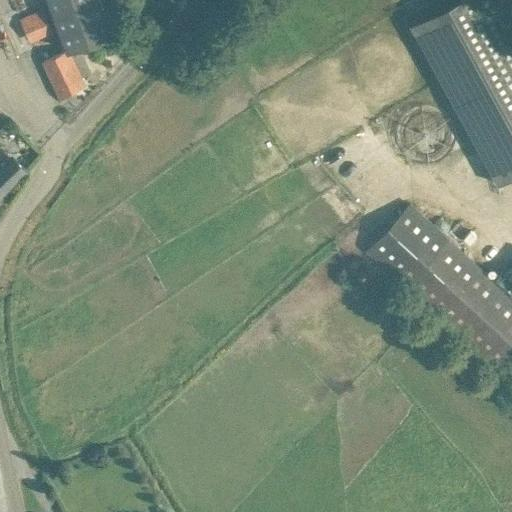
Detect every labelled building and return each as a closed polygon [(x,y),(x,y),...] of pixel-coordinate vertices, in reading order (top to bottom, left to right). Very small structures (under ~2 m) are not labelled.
[(48,0),(66,46),(67,48),(114,30),(102,0),(48,0)] [(499,182),(511,174),(511,29),(496,0),(450,0),(411,21),(499,182)] [(43,7),(20,16),(30,40),(53,30),(43,7)] [(66,46),(43,57),(52,75),(60,93),(84,82),(80,75),(75,64),(68,50),(67,48),(66,46)] [(0,193),(27,168),(27,167),(14,153),(0,166),(0,193)] [(511,349),(511,296),(410,202),(367,248),(496,367),(511,349)] [(511,264),(499,278),(511,290),(511,264)]
